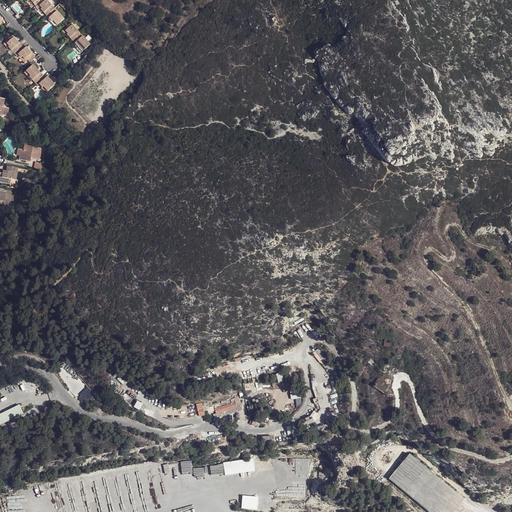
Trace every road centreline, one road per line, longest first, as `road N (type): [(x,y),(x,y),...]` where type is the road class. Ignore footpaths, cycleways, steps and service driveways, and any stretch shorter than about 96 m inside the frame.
road 1 (track): [(314,337),(348,372),(357,429),(394,418),(402,376),(445,447),(511,457)]
road 2 (track): [(511,278),(500,257),(457,226),(445,232),(450,258),(424,256),(468,311),(511,408)]
road 3 (track): [(382,251),(405,279),(462,316),(487,355)]
